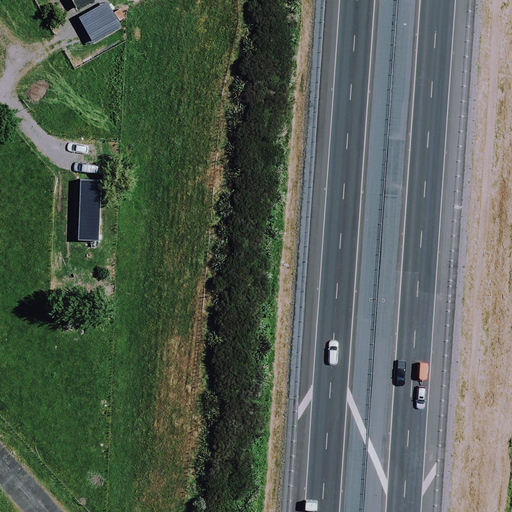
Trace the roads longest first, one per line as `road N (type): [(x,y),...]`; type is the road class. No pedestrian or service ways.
road 1 (motorway): [(322,511),(359,0)]
road 2 (motorway): [(438,0),(402,511)]
